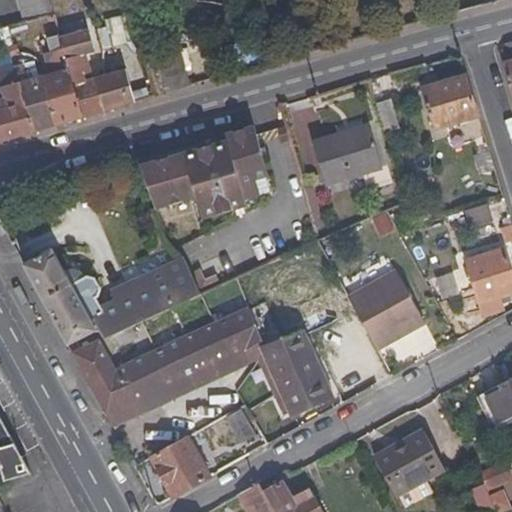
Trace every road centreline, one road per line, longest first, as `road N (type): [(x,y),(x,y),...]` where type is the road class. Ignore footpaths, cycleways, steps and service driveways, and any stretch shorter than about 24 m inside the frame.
road 1 (residential): [(473,31),(0,169)]
road 2 (residential): [(511,333),(179,511)]
road 3 (primary): [(0,314),(103,511)]
road 4 (residential): [(473,31),(511,160)]
